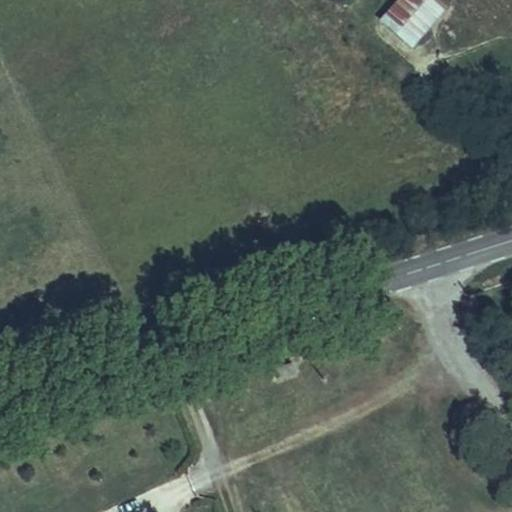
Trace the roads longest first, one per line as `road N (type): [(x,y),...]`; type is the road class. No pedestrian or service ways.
road 1 (secondary): [(511,241),(0,401)]
road 2 (track): [(168,348),(221,511)]
